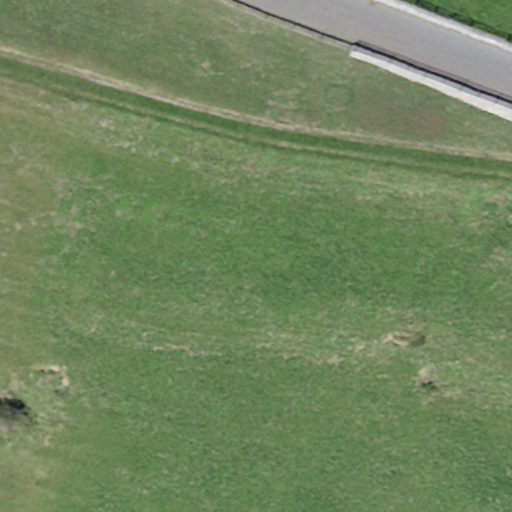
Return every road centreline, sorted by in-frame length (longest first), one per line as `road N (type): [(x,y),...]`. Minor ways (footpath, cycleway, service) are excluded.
road 1 (track): [(0,62),(225,119),(511,161)]
road 2 (unclassified): [(511,74),(320,0)]
